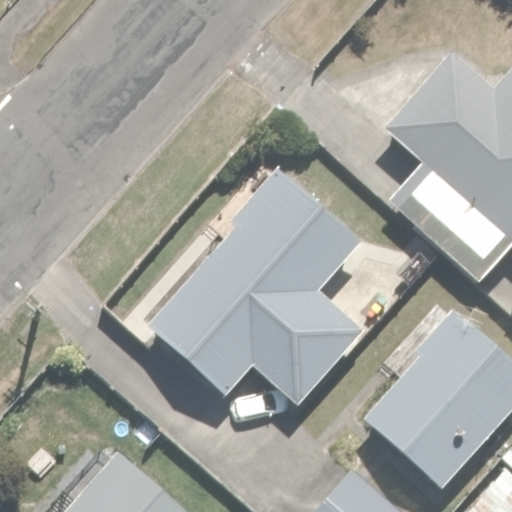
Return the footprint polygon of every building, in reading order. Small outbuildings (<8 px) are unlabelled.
[(383,195),(472,274),(511,230),(511,65),(493,86),(445,43),(376,121),(416,157),(383,195)] [(271,160),(139,317),(225,389),(246,364),(292,402),(359,322),(320,289),(364,237),(271,160)] [(356,414),(438,479),(511,384),(511,337),(452,291),(356,414)] [(188,511),(107,441),(44,511),(188,511)] [(304,511),(407,511),(345,461),(304,511)]
